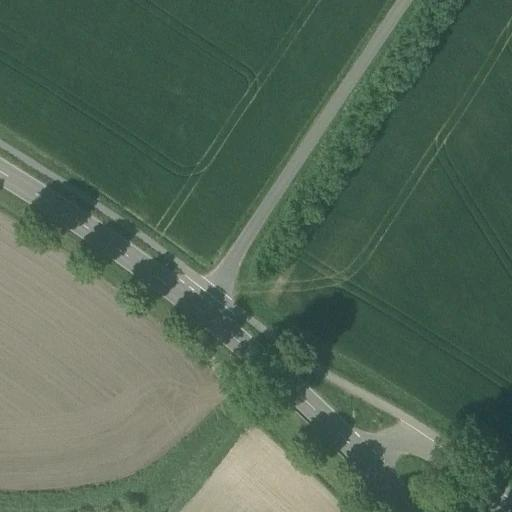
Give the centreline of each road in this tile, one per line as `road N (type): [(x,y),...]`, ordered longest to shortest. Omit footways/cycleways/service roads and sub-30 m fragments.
road 1 (unclassified): [(406,0),(195,312)]
road 2 (secondary): [(195,312),(295,392),(412,511)]
road 3 (secondary): [(0,176),(195,312)]
